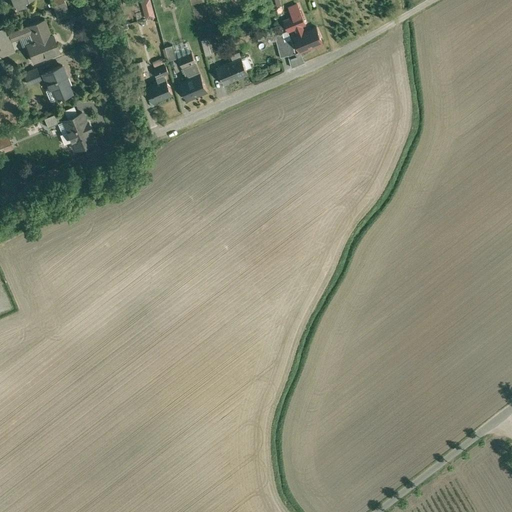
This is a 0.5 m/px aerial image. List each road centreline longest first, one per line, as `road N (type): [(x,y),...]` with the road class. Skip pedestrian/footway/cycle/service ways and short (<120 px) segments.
road 1 (residential): [(84,0),(137,140),(331,57),(431,0)]
road 2 (unclassified): [(511,412),(382,511)]
road 3 (track): [(0,201),(137,140)]
